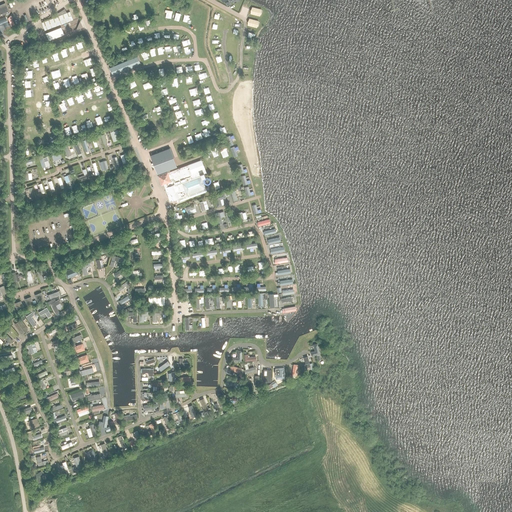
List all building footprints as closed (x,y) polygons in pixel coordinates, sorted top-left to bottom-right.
[(0,25),(1,26),(8,23),(5,16),(0,18),(0,16),(9,13),(5,3),(0,5),(0,25)] [(59,16),(42,23),(44,31),(45,30),(46,33),(45,33),(48,41),(64,35),(61,27),(55,30),(54,27),(73,20),(70,12),(67,13),(64,9),(58,14),(59,16)] [(137,57),(109,68),(112,76),(113,76),(141,64),(137,57)] [(146,90),(154,87),(152,82),(144,84),(146,90)] [(94,117),(97,125),(103,123),(100,115),(94,117)] [(114,131),(117,130),(116,127),(109,129),(113,142),(117,141),(114,131)] [(75,151),(74,148),(70,149),(68,144),(64,145),(68,157),(72,155),(71,152),(75,151)] [(170,148),(150,155),(150,156),(151,155),(158,174),(157,174),(167,171),(167,172),(168,172),(168,173),(170,172),(170,170),(177,167),(170,148)] [(52,153),(54,161),(63,158),(61,151),(52,153)] [(170,172),(168,173),(168,172),(167,172),(158,176),(161,185),(166,184),(167,187),(166,187),(170,196),(168,197),(170,202),(178,199),(180,202),(207,192),(202,178),(205,177),(204,173),(206,173),(202,160),(170,172)] [(67,187),(75,184),(71,174),(67,175),(70,181),(66,183),(67,187)] [(248,196),(255,194),(254,191),(251,192),(250,186),(245,187),(248,196)] [(34,187),(29,189),(34,201),(39,199),(34,187)] [(200,202),(202,211),(209,209),(208,200),(200,202)] [(262,212),(261,209),(259,210),(257,204),(252,205),(255,214),(262,212)] [(269,240),(270,245),(283,241),(281,236),(269,240)] [(140,257),(135,258),(135,252),(131,252),(132,261),(141,261),(140,257)] [(120,262),(121,258),(112,255),(109,266),(113,267),(115,260),(120,262)] [(89,259),(80,261),(84,275),(88,274),(86,267),(91,266),(89,259)] [(67,279),(79,274),(76,267),(64,271),(67,279)] [(123,276),(127,273),(123,268),(114,274),(116,278),(122,274),(123,276)] [(16,275),(15,272),(13,272),(11,273),(13,285),(15,286),(17,285),(17,281),(18,281),(20,280),(19,274),(17,274),(16,275)] [(129,284),(127,281),(117,288),(119,291),(126,286),(128,290),(131,288),(129,284)] [(38,303),(44,301),(41,293),(34,295),(38,303)] [(27,307),(34,305),(31,297),(24,299),(27,307)] [(165,305),(164,297),(148,297),(149,306),(165,305)] [(56,305),(61,303),(59,299),(56,301),(50,304),(56,314),(60,313),(56,305)] [(17,311),(24,309),(21,301),(14,303),(17,311)] [(48,318),(52,316),(47,308),(38,313),(40,316),(45,313),(48,318)] [(144,316),(148,316),(148,311),(139,311),(139,322),(144,322),(144,316)] [(161,315),(161,311),(152,311),(152,322),(157,322),(157,315),(161,315)] [(137,322),(137,312),(128,312),(128,316),(132,316),(132,317),(133,317),(133,322),(137,322)] [(34,315),(32,313),(26,317),(33,327),(37,325),(31,317),(34,315)] [(24,332),(28,330),(21,319),(14,324),(21,334),(24,332)] [(69,329),(78,326),(76,321),(67,324),(69,329)] [(8,333),(2,337),(7,345),(13,341),(8,333)] [(53,347),(63,343),(62,338),(52,341),(53,347)] [(36,343),(28,345),(31,354),(38,352),(36,343)] [(75,354),(85,350),(83,343),(72,347),(75,354)] [(311,351),(313,356),(321,354),(319,343),(310,346),(312,351),(311,351)] [(241,362),(242,351),(237,351),(237,357),(232,357),(232,361),(241,362)] [(79,365),(89,361),(87,354),(76,358),(79,365)] [(183,363),(183,359),(179,359),(179,366),(188,367),(188,363),(183,363)] [(160,363),(163,368),(171,363),(168,360),(165,362),(164,360),(160,363)] [(249,363),(246,364),(248,373),(258,370),(256,366),(250,368),(249,363)] [(275,379),(285,379),(284,368),(279,368),(279,375),(275,375),(275,379)] [(38,379),(49,373),(47,370),(36,375),(38,379)] [(71,385),(81,384),(80,377),(70,379),(71,385)] [(160,391),(164,391),(164,382),(152,382),(152,386),(160,386),(160,391)] [(84,390),(71,394),(73,401),(86,396),(84,390)] [(144,392),(144,397),(150,397),(150,398),(150,399),(153,399),(153,401),(157,401),(157,397),(156,397),(156,393),(144,392)] [(79,414),(90,409),(89,405),(78,410),(79,414)] [(189,406),(193,418),(198,416),(193,405),(189,406)] [(32,406),(20,410),(22,415),(33,411),(32,406)] [(30,430),(40,426),(37,418),(27,422),(30,430)] [(149,435),(157,432),(152,423),(148,425),(151,430),(148,432),(149,435)] [(67,427),(58,430),(60,437),(69,434),(67,427)] [(138,442),(142,441),(139,431),(134,432),(138,442)] [(91,456),(88,458),(90,462),(97,459),(93,449),(89,451),(91,456)] [(48,460),(42,462),(41,456),(36,457),(38,466),(49,464),(48,460)] [(78,470),(83,468),(79,456),(73,458),(78,470)] [(68,462),(61,463),(63,473),(69,472),(68,462)] [(40,477),(45,474),(42,471),(34,475),(38,483),(42,481),(40,477)]
